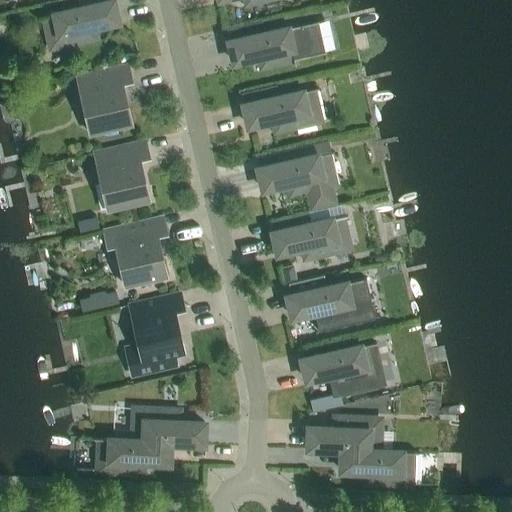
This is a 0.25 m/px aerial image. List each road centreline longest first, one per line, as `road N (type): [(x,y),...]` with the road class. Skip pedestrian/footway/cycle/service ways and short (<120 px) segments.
road 1 (residential): [(248,479),(254,392),(163,0)]
road 2 (residential): [(141,511),(0,506)]
